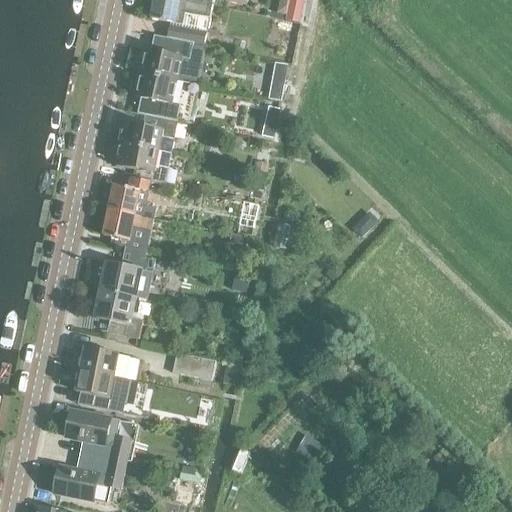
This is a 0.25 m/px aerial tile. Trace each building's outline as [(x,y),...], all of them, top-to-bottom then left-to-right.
[(197,2),(185,0),(154,0),(151,18),(176,24),(178,11),(194,14),(197,2)] [(289,0),(285,21),(300,24),(305,0),(289,0)] [(167,40),(154,37),(154,38),(160,39),(157,53),(147,51),(145,60),(142,59),(139,74),(177,83),(181,60),(190,62),(194,45),(196,46),(196,44),(205,46),(208,35),(198,33),(198,35),(170,29),(167,40)] [(269,100),(282,102),(288,66),(275,64),(269,100)] [(177,83),(139,74),(136,89),(138,89),(137,98),(147,100),(144,115),(138,114),(138,115),(149,117),(149,120),(164,122),(164,120),(177,123),(181,106),(172,104),(177,83)] [(123,124),(118,145),(172,156),(175,142),(174,141),(177,125),(164,122),(149,120),(147,129),(123,124)] [(265,123),(262,137),(274,140),(277,126),(265,123)] [(172,156),(118,145),(114,165),(134,169),(131,181),(151,185),(151,183),(164,186),(168,170),(170,170),(172,156)] [(151,185),(131,181),(130,180),(128,189),(114,186),(109,211),(153,220),(155,211),(146,209),(151,185)] [(260,207),(245,204),(239,235),(254,238),(260,207)] [(146,253),(153,220),(109,211),(103,236),(113,238),(111,246),(146,253)] [(104,265),(99,292),(134,300),(139,278),(149,280),(153,262),(129,257),(126,270),(104,265)] [(134,300),(99,292),(93,320),(115,325),(112,337),(137,343),(141,322),(130,320),(134,300)] [(78,358),(77,366),(81,368),(80,370),(117,378),(122,356),(85,349),(83,357),(78,358)] [(213,383),(217,363),(178,354),(173,375),(213,383)] [(75,373),(74,381),(78,384),(76,393),(102,397),(99,410),(122,414),(123,414),(141,418),(147,385),(117,378),(80,370),(80,372),(75,373)] [(71,416),(66,440),(90,445),(88,455),(130,464),(130,462),(132,463),(140,426),(72,412),(71,416)] [(60,470),(54,499),(106,509),(109,493),(120,496),(121,492),(124,492),(130,464),(88,455),(87,463),(84,475),(60,470)]
